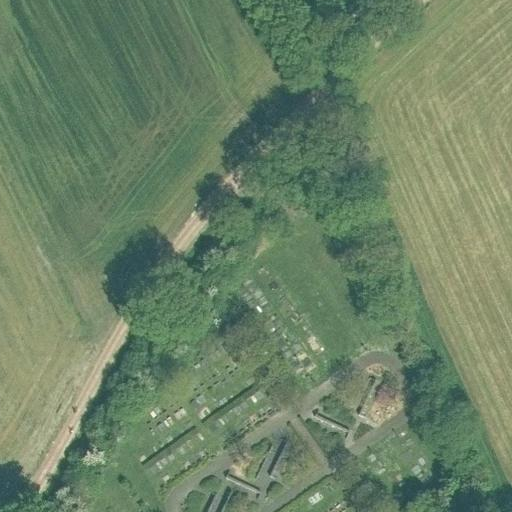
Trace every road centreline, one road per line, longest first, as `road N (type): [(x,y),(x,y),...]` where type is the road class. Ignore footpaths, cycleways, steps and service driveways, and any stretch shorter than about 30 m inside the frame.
road 1 (residential): [(20,511),(158,275),(329,85)]
road 2 (unclassified): [(329,85),(417,0)]
